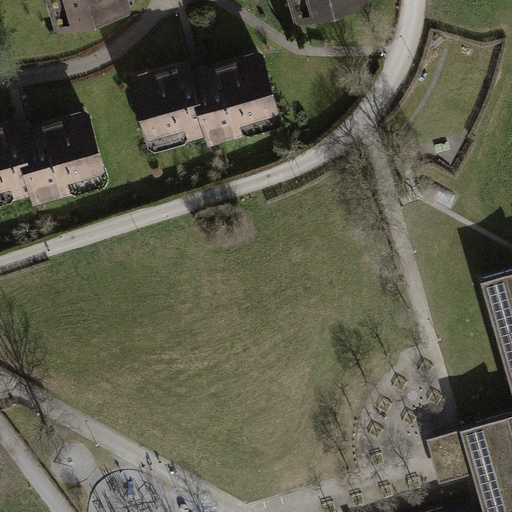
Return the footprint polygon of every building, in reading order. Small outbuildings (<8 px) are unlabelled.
[(62,0),(69,31),(156,12),(153,0),(62,0)] [(303,0),(308,21),(395,2),(394,0),(303,0)] [(199,69),(138,85),(156,155),(287,120),(272,64),(203,83),(199,69)] [(32,129),(0,137),(0,212),(120,181),(105,124),(36,143),(32,129)] [(500,509),(488,511),(511,511),(511,268),(481,277),(511,386),(511,411),(476,421),(485,456),(500,509)]
